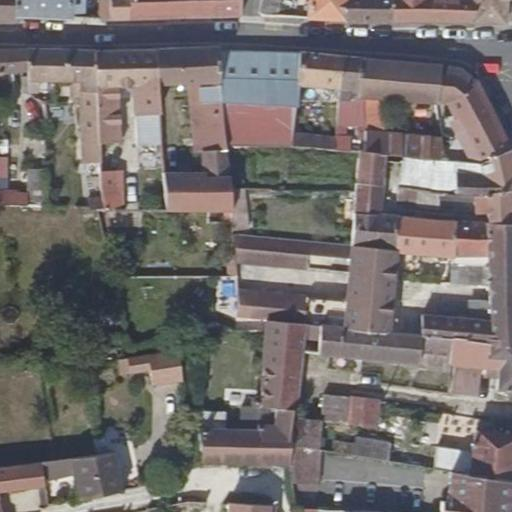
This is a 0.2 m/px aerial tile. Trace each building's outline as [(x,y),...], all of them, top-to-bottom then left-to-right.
[(0,0),(0,21),(11,21),(12,17),(14,0),(0,0)] [(14,0),(12,17),(68,18),(68,0),(14,0)] [(98,0),(96,19),(107,19),(108,21),(129,20),(130,0),(98,0)] [(130,0),(129,20),(187,19),(186,0),(130,0)] [(186,0),(187,19),(203,18),(202,0),(186,0)] [(202,0),(203,18),(239,18),(239,0),(202,0)] [(260,0),(258,11),(262,19),(283,20),(284,4),(273,4),(273,0),(260,0)] [(308,0),(307,21),(345,22),(346,0),(308,0)] [(346,0),(345,22),(345,25),(391,25),(391,0),(346,0)] [(391,0),(391,25),(471,26),(471,0),(391,0)] [(471,0),(471,26),(504,26),(504,0),(471,0)] [(217,49),(155,52),(157,88),(199,86),(199,91),(207,91),(208,113),(205,113),(207,153),(201,153),(199,153),(200,174),(162,176),(165,213),(205,214),(229,215),(228,192),(225,148),(221,105),(217,52),(217,49)] [(25,52),(0,52),(0,75),(1,75),(26,72),(25,52)] [(53,52),(25,52),(26,72),(25,84),(21,84),(21,91),(26,91),(26,93),(37,94),(37,83),(53,83),(53,52)] [(94,53),(53,52),(53,83),(78,84),(81,165),(97,163),(94,53)] [(155,52),(94,53),(97,163),(105,164),(106,153),(118,152),(116,90),(132,90),(133,115),(150,116),(150,126),(159,126),(157,88),(155,52)] [(299,54),(217,52),(221,105),(293,108),(294,99),(299,54)] [(339,58),(299,54),(294,99),(302,100),(305,87),(337,91),(339,58)] [(358,60),(339,58),(337,91),(346,92),(346,102),(356,103),(357,95),(358,60)] [(436,68),(358,60),(357,95),(362,95),(362,105),(378,106),(378,117),(383,118),(383,102),(447,106),(445,104),(470,82),(461,74),(436,68)] [(474,86),(470,82),(445,104),(447,106),(464,141),(461,144),(481,166),(509,151),(474,86)] [(346,92),(337,91),(336,101),(346,102),(346,92)] [(354,154),(357,154),(383,157),(383,136),(383,129),(363,127),(362,146),(355,146),(354,154)] [(291,136),(289,149),(333,153),(333,140),(291,136)] [(383,136),(383,157),(403,159),(432,161),(457,164),(481,166),(461,144),(454,150),(441,150),(440,141),(383,136)] [(201,153),(200,146),(161,146),(162,176),(200,174),(199,153),(201,153)] [(511,191),(511,167),(509,151),(481,166),(457,164),(456,175),(452,175),(454,197),(472,199),(511,191)] [(357,154),(355,182),(355,186),(381,188),(382,180),(393,181),(392,190),(396,190),(400,165),(383,164),(383,157),(357,154)] [(427,194),(432,161),(403,159),(400,165),(396,190),(410,192),(417,192),(427,194)] [(97,163),(81,165),(82,180),(74,181),(75,210),(90,211),(89,200),(101,198),(99,175),(97,163)] [(105,164),(97,163),(99,175),(105,175),(105,164)] [(105,175),(99,175),(101,198),(104,211),(122,211),(119,174),(105,175)] [(355,186),(353,194),(350,236),(376,237),(378,217),(380,197),(381,188),(355,186)] [(0,206),(25,208),(25,198),(25,195),(15,194),(14,191),(0,192),(0,206)] [(511,222),(511,191),(472,199),(473,215),(486,217),(486,224),(511,222)] [(408,210),(414,210),(416,200),(417,192),(410,192),(408,210)] [(437,202),(436,196),(427,194),(417,192),(416,200),(437,202)] [(46,209),(46,198),(25,198),(25,208),(46,209)] [(89,200),(90,211),(96,211),(104,211),(101,198),(89,200)] [(229,215),(205,214),(205,226),(231,226),(229,215)] [(378,217),(376,237),(375,245),(391,247),(393,230),(394,219),(378,217)] [(439,227),(454,224),(394,219),(393,230),(439,227)] [(452,258),(454,224),(439,227),(393,230),(391,247),(434,253),(443,259),(447,258),(452,258)] [(511,266),(511,228),(486,226),(454,224),(452,258),(485,261),(486,266),(511,266)] [(376,237),(350,236),(349,250),(375,253),(375,245),(376,237)] [(244,239),(232,237),(233,259),(242,259),(244,239)] [(391,254),(391,247),(375,245),(375,253),(391,254)] [(434,253),(391,247),(391,254),(398,254),(443,259),(434,253)] [(375,253),(349,250),(342,331),(392,336),(394,316),(394,314),(396,314),(395,305),(390,305),(391,302),(392,284),(393,261),(398,261),(398,254),(391,254),(375,253)] [(485,261),(452,258),(447,258),(446,277),(449,277),(448,286),(465,287),(487,288),(511,288),(511,266),(486,266),(485,261)] [(511,306),(511,288),(487,288),(488,305),(511,306)] [(511,347),(511,306),(488,305),(468,305),(468,322),(406,317),(405,337),(511,347)] [(392,336),(405,337),(406,317),(394,316),(392,336)] [(301,339),(303,328),(265,324),(264,335),(258,411),(291,413),(294,413),(299,356),(301,348),(301,339)] [(511,393),(511,347),(405,337),(392,336),(342,331),(303,328),(301,339),(317,340),(317,350),(301,348),(299,356),(317,358),(448,371),(448,366),(497,372),(496,392),(511,393)] [(177,347),(123,360),(125,375),(148,370),(150,386),(180,378),(177,347)] [(375,432),(378,407),(322,400),(319,425),(375,432)] [(290,422),(291,413),(258,411),(257,420),(255,433),(239,433),(221,432),(196,431),(198,464),(284,465),(286,446),(290,422)] [(194,416),(196,431),(221,432),(222,417),(194,416)] [(255,433),(257,420),(239,418),(239,433),(255,433)] [(314,450),(319,425),(290,422),(286,446),(314,450)] [(511,484),(511,472),(511,438),(475,434),(471,460),(463,459),(461,469),(469,470),(467,479),(511,484)] [(386,450),(388,441),(355,435),(353,444),(386,450)] [(448,475),(449,467),(452,448),(437,445),(436,449),(388,441),(386,450),(353,444),(351,459),(448,475)] [(315,511),(314,450),(286,446),(284,465),(293,510),(309,511),(315,511)] [(111,454),(94,456),(51,462),(38,465),(40,483),(72,476),(77,503),(120,495),(111,454)] [(40,483),(38,465),(16,468),(19,487),(40,484),(40,483)] [(469,470),(461,469),(449,467),(448,475),(464,478),(467,479),(469,470)] [(16,468),(0,469),(0,489),(19,487),(16,468)] [(509,511),(511,494),(511,484),(467,479),(464,478),(459,511),(509,511)]
